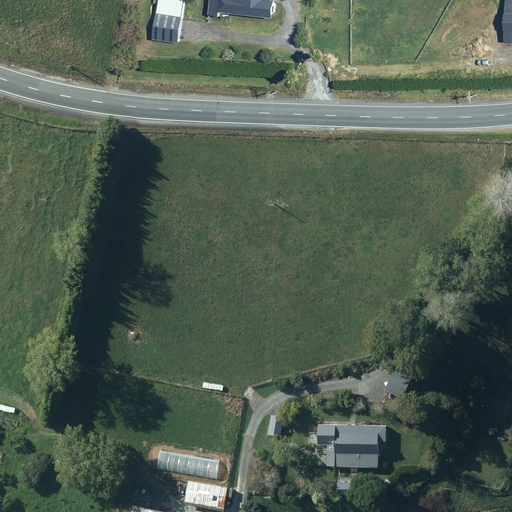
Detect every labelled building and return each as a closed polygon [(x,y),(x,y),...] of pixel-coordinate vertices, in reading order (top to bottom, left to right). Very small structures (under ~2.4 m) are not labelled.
[(177,42),(184,0),(157,0),(152,39),(177,42)] [(209,0),(208,14),(219,15),(220,12),(272,16),(273,0),(209,0)] [(511,40),(511,0),(501,0),(501,41),(511,40)] [(409,379),(389,371),(383,388),(403,396),(409,379)] [(280,436),(281,421),(267,420),(266,435),(280,436)] [(335,466),(356,467),(377,467),(378,451),(387,451),(388,425),(316,423),(313,423),(312,445),(324,445),(324,465),(335,466)] [(225,490),(185,484),(182,505),(222,511),(225,490)] [(158,511),(150,510),(152,498),(132,494),(128,511),(158,511)]
